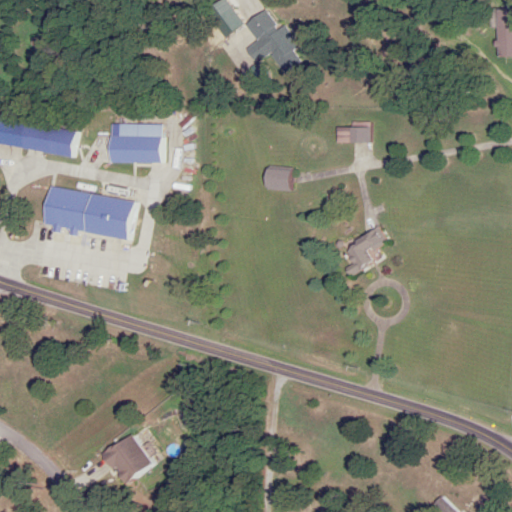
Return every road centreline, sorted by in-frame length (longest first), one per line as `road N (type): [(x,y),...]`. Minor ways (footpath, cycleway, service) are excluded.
road 1 (secondary): [(511,444),(0,278)]
road 2 (residential): [(361,168),(511,142)]
road 3 (residential): [(399,319),(384,324),(370,316),(369,295),(397,286),(409,301),(399,319)]
